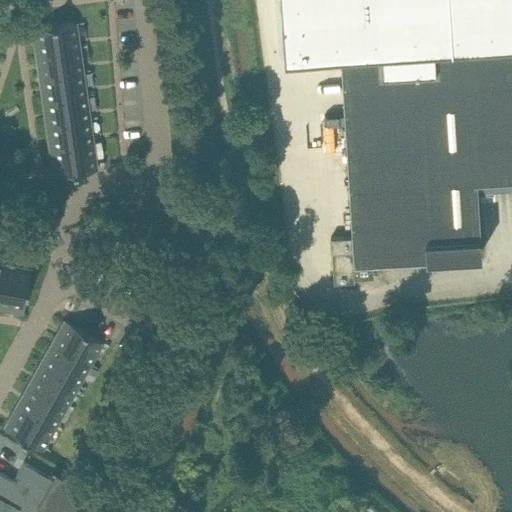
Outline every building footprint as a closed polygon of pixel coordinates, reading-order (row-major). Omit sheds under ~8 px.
[(511,0),(278,0),(282,56),(340,53),(351,235),(331,236),(333,281),(354,280),(353,261),(481,253),(476,178),(511,175),(511,0)] [(42,51),(77,46),(74,22),(59,24),(59,22),(52,23),(52,24),(38,26),(42,51)] [(42,51),(45,75),(81,70),(77,46),(42,51)] [(81,70),(45,75),(49,99),(84,94),(81,70)] [(88,118),(84,94),(49,99),(52,123),(88,118)] [(52,123),(56,147),(91,142),(88,118),(52,123)] [(91,142),(56,147),(59,172),(73,170),(74,171),(80,170),(80,169),(95,166),(91,142)] [(5,265),(0,296),(0,300),(24,305),(26,291),(27,291),(28,285),(27,285),(29,270),(5,265)] [(70,322),(58,344),(89,361),(101,340),(88,333),(89,331),(83,328),(83,329),(70,322)] [(58,344),(46,365),(77,383),(89,361),(58,344)] [(46,365),(34,386),(65,404),(77,383),(46,365)] [(65,404),(34,386),(22,408),(53,425),(65,404)] [(41,446),(53,425),(22,408),(10,430),(22,437),(27,440),(28,439),(41,446)] [(0,511),(40,511),(46,501),(41,498),(53,478),(42,471),(23,461),(22,463),(15,475),(19,478),(16,483),(0,473),(0,511)]
